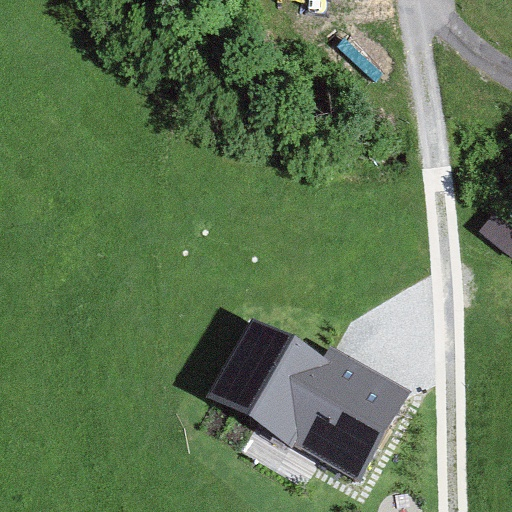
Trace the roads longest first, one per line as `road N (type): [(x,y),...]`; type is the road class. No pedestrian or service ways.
road 1 (track): [(416,3),(452,298),(458,511)]
road 2 (track): [(415,0),(511,77)]
